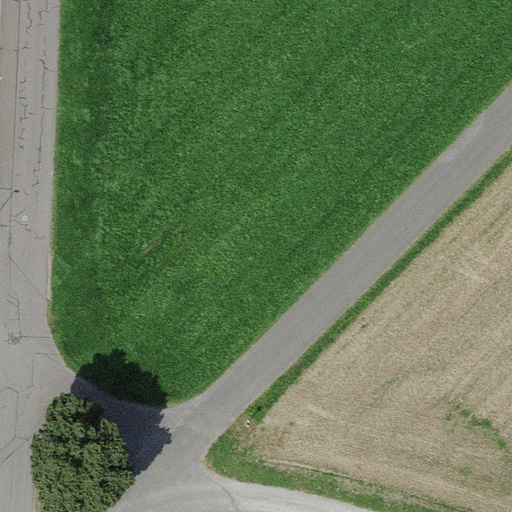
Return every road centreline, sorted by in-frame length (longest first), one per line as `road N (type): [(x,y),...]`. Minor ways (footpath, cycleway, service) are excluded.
road 1 (residential): [(114,511),(511,113)]
road 2 (track): [(311,511),(194,483),(88,398),(19,327)]
road 3 (residential): [(19,327),(31,0)]
road 4 (residential): [(13,511),(19,327)]
